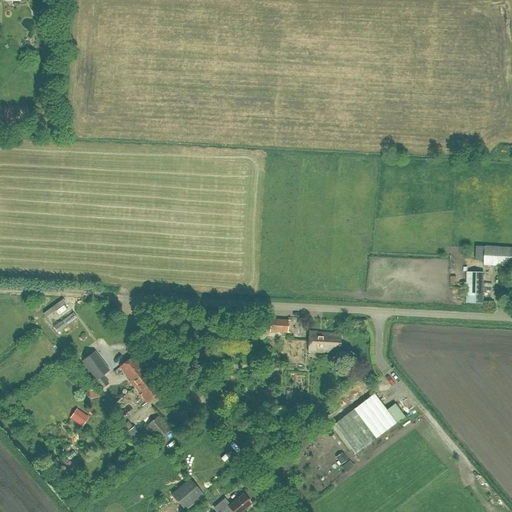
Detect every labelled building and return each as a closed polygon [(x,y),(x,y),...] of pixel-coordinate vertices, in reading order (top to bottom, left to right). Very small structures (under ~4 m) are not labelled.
[(511,248),(485,247),(484,266),(511,266),(511,248)] [(476,299),(477,269),(467,269),(467,299),(476,299)] [(63,311),(54,316),(57,321),(66,316),(63,311)] [(270,320),(269,332),(287,333),(287,321),(270,320)] [(339,353),(340,335),(316,334),(316,333),(309,333),(308,352),(323,353),(323,352),(339,353)] [(94,351),(81,361),(102,388),(108,384),(102,375),(109,370),(94,351)] [(120,368),(125,374),(130,381),(129,382),(134,388),(149,376),(147,374),(146,375),(133,358),(120,368)] [(149,376),(134,388),(139,393),(142,396),(141,397),(146,403),(161,392),(152,380),(151,381),(149,379),(150,378),(149,376)] [(99,397),(97,389),(88,390),(90,398),(99,397)] [(387,411),(374,394),(333,426),(355,455),(404,417),(395,405),(387,411)] [(400,404),(404,414),(412,412),(409,402),(400,404)] [(82,426),(89,417),(77,409),(71,418),(82,426)] [(158,439),(169,430),(151,409),(140,418),(158,439)] [(135,444),(143,438),(133,427),(126,433),(135,444)] [(347,459),(342,453),(335,458),(340,465),(347,459)] [(184,511),(203,495),(190,480),(171,496),(184,511)] [(242,511),(250,505),(242,495),(228,507),(224,501),(214,509),(216,511),(242,511)]
